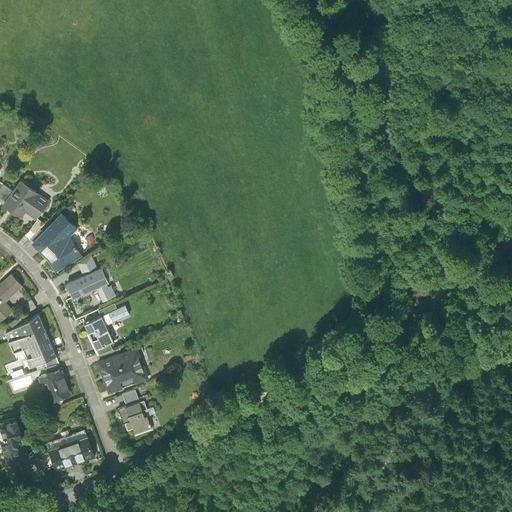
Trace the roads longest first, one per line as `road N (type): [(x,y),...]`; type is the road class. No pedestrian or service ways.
road 1 (residential): [(0,238),(28,262),(63,317),(116,472),(44,511)]
road 2 (track): [(382,330),(381,270),(328,0)]
road 3 (track): [(382,330),(116,472)]
road 4 (unknown): [(343,511),(386,457),(429,300)]
